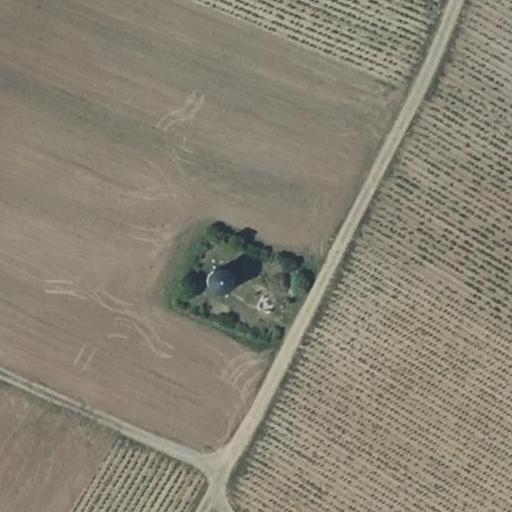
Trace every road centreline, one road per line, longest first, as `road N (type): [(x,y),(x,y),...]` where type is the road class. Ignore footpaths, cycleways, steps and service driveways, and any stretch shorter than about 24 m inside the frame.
road 1 (track): [(462,0),(204,511)]
road 2 (track): [(221,472),(0,378)]
